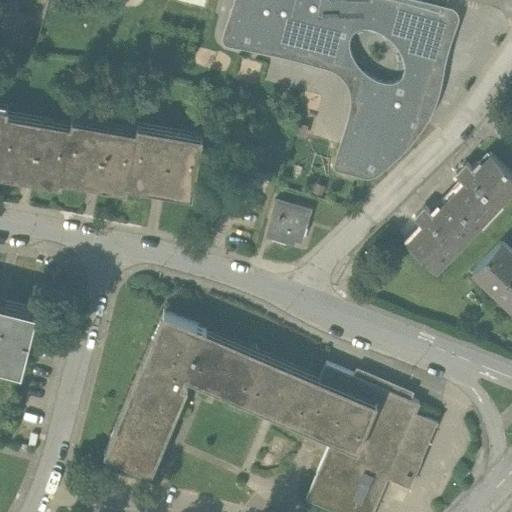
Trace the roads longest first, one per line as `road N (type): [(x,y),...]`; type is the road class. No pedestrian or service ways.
road 1 (residential): [(32,511),(62,435),(110,246)]
road 2 (residential): [(475,109),(318,267),(297,301)]
road 3 (residential): [(297,301),(110,246)]
road 4 (residential): [(409,344),(476,394),(491,427),(500,488)]
